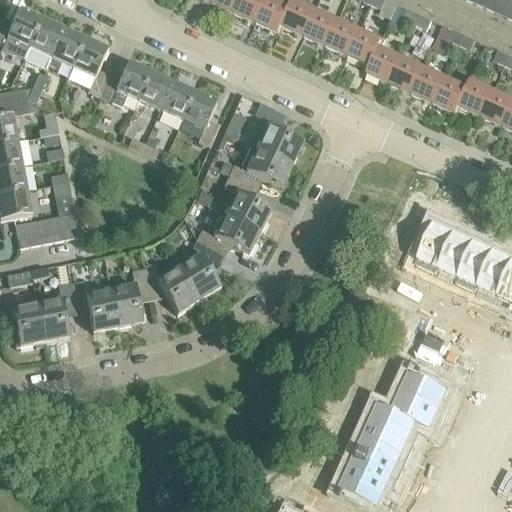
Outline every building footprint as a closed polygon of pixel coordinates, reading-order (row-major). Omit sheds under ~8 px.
[(233,18),(241,0),(213,0),(210,8),(233,18)] [(255,28),(268,2),(263,0),(241,0),(233,18),(255,28)] [(370,9),(374,0),(361,0),(359,4),(370,9)] [(390,24),(397,7),(380,0),(374,0),(370,9),(381,14),(379,19),(390,24)] [(475,8),(479,0),(466,0),(465,3),(475,8)] [(486,13),(491,0),(479,0),(475,8),(486,13)] [(497,18),(504,0),(491,0),(486,13),(497,18)] [(507,23),(511,12),(511,0),(504,0),(497,18),(507,23)] [(282,31),(290,12),(268,2),(255,28),(278,39),(282,31)] [(303,40),(315,15),(293,5),(290,12),(282,31),(303,40)] [(28,53),(41,25),(18,14),(9,34),(0,30),(0,56),(11,61),(17,48),(28,53)] [(404,25),(417,31),(423,19),(409,14),(404,25)] [(325,51),(337,25),(315,15),(303,40),(325,51)] [(427,35),(432,24),(423,19),(417,31),(427,35)] [(47,70),(63,35),(41,25),(28,53),(29,53),(24,64),(36,69),(37,65),(47,70)] [(346,60),(358,34),(337,25),(325,51),(346,60)] [(465,39),(443,29),(432,52),(443,57),(448,44),(460,49),(465,39)] [(378,53),(382,45),(358,34),(346,60),(371,71),(378,53)] [(72,73),(85,45),(63,35),(47,70),(48,69),(58,74),(61,67),(72,73)] [(470,54),(475,43),(465,39),(460,49),(470,54)] [(97,74),(106,55),(85,45),(72,73),(67,84),(88,93),(87,95),(99,101),(108,80),(97,74)] [(390,89),(402,64),(378,53),(371,71),(367,79),(390,89)] [(493,65),(506,71),(511,60),(498,54),(493,65)] [(411,99),(422,73),(402,64),(390,89),(411,99)] [(137,105),(150,78),(127,68),(120,85),(108,80),(99,101),(122,111),(127,100),(137,105)] [(433,109),(444,83),(422,73),(411,99),(433,109)] [(40,95),(46,82),(38,78),(32,91),(40,95)] [(159,115),(171,88),(150,78),(137,105),(159,115)] [(459,112),(467,93),(444,83),(433,109),(455,119),(459,112)] [(482,122),(494,96),(470,86),(467,93),(459,112),(482,122)] [(181,125),(193,98),(171,88),(159,115),(181,125)] [(34,108),(40,95),(32,91),(31,93),(26,105),(34,108)] [(26,105),(24,94),(0,98),(0,110),(26,106),(26,105)] [(503,132),(511,112),(511,104),(494,96),(482,122),(503,132)] [(218,129),(208,125),(215,108),(193,98),(181,125),(202,135),(197,146),(209,151),(218,129)] [(28,118),(26,106),(0,110),(0,122),(12,121),(28,118)] [(511,135),(511,112),(503,132),(511,135)] [(273,113),(268,125),(279,130),(284,118),(273,113)] [(233,145),(244,122),(233,117),(223,140),(233,145)] [(0,150),(17,147),(12,121),(0,122),(0,150)] [(291,170),(301,147),(265,130),(255,154),(291,170)] [(114,145),(117,138),(110,135),(106,141),(114,145)] [(140,157),(144,148),(131,142),(127,151),(140,157)] [(0,175),(22,171),(17,147),(0,150),(0,175)] [(157,154),(144,148),(140,157),(153,163),(157,154)] [(280,194),(291,170),(255,154),(249,152),(239,174),(239,175),(262,186),(280,194)] [(63,163),(61,154),(45,157),(47,166),(63,163)] [(262,186),(239,175),(239,174),(232,171),(223,167),(219,176),(228,180),(227,181),(227,182),(258,195),(262,186)] [(0,200),(26,196),(22,171),(0,175),(0,200)] [(67,188),(66,179),(50,182),(52,191),(67,188)] [(258,195),(227,182),(222,192),(235,198),(236,197),(253,206),(258,195)] [(69,198),(67,188),(52,191),(54,201),(69,198)] [(0,227),(31,221),(27,198),(26,196),(0,200),(0,227)] [(253,206),(244,201),(236,197),(235,198),(224,220),(259,238),(271,215),(253,206)] [(72,217),(69,204),(55,207),(57,220),(72,217)] [(78,241),(73,218),(62,221),(66,244),(78,241)] [(248,260),(259,238),(224,220),(213,241),(212,242),(229,251),(248,260)] [(66,244),(62,221),(50,223),(54,246),(66,244)] [(54,246),(50,223),(38,225),(42,248),(54,246)] [(42,248),(38,225),(26,228),(31,251),(42,248)] [(433,227),(413,270),(435,279),(436,280),(438,276),(437,275),(454,237),(433,227)] [(31,251),(26,228),(15,230),(19,253),(31,251)] [(229,251),(212,242),(213,241),(193,231),(189,241),(195,246),(224,261),(225,259),(226,259),(229,251)] [(454,237),(437,275),(438,276),(456,284),(457,284),(474,246),(454,237)] [(224,261),(195,246),(190,256),(197,260),(198,259),(210,279),(219,272),(224,261)] [(456,284),(454,288),(455,288),(474,297),(475,298),(477,293),(476,293),(494,255),(474,246),(457,284),(456,284)] [(511,263),(494,255),(476,293),(477,293),(496,302),(511,267),(511,263)] [(198,306),(219,293),(210,279),(198,259),(197,260),(177,272),(198,306)] [(511,267),(496,302),(511,309),(511,267)] [(30,275),(29,276),(31,284),(48,281),(46,272),(30,275)] [(165,301),(156,286),(157,285),(154,272),(143,274),(151,306),(160,303),(165,301)] [(198,306),(177,272),(157,285),(156,286),(161,294),(165,301),(177,319),(198,306)] [(151,306),(143,274),(142,274),(130,277),(133,291),(135,291),(138,308),(149,306),(151,306)] [(31,284),(29,276),(6,280),(8,291),(31,287),(31,284)] [(88,318),(84,300),(86,300),(83,286),(69,289),(74,312),(75,312),(76,320),(88,318)] [(74,312),(69,289),(56,291),(59,305),(61,304),(64,323),(76,320),(75,312),(74,312)] [(138,308),(137,300),(135,291),(133,291),(110,296),(117,334),(142,330),(138,308)] [(117,334),(110,296),(86,300),(84,300),(88,318),(92,339),(117,334)] [(411,296),(407,305),(421,311),(425,302),(411,296)] [(425,302),(421,311),(435,317),(439,308),(425,302)] [(64,323),(63,315),(61,304),(59,305),(36,309),(43,348),(68,344),(64,323)] [(43,348),(36,309),(11,314),(18,353),(43,348)] [(450,314),(446,323),(460,329),(464,320),(450,314)] [(464,320),(460,329),(474,335),(478,326),(464,320)] [(490,332),(485,341),(499,347),(503,338),(490,332)] [(511,341),(503,338),(499,347),(511,352),(511,341)] [(408,379),(400,398),(442,418),(451,398),(408,379)] [(391,416),(391,417),(424,432),(423,433),(433,437),(434,436),(442,418),(400,398),(391,416)] [(377,410),(368,431),(414,453),(423,433),(424,432),(391,417),(391,416),(384,413),(377,410)] [(464,411),(458,425),(467,429),(473,415),(464,411)] [(458,425),(452,439),(461,443),(467,429),(458,425)] [(368,431),(358,452),(405,474),(414,453),(368,431)] [(446,451),(440,464),(449,469),(455,455),(446,451)] [(358,452),(349,473),(391,492),(391,493),(395,495),(396,494),(405,474),(358,452)] [(440,464),(434,478),(443,482),(449,469),(440,464)] [(349,473),(338,496),(374,511),(382,511),(391,493),(391,492),(349,473)] [(309,491),(305,501),(319,507),(323,498),(309,491)] [(427,492),(421,506),(430,510),(436,496),(427,492)] [(323,498),(319,507),(330,511),(333,511),(337,504),(327,500),(323,498)]
